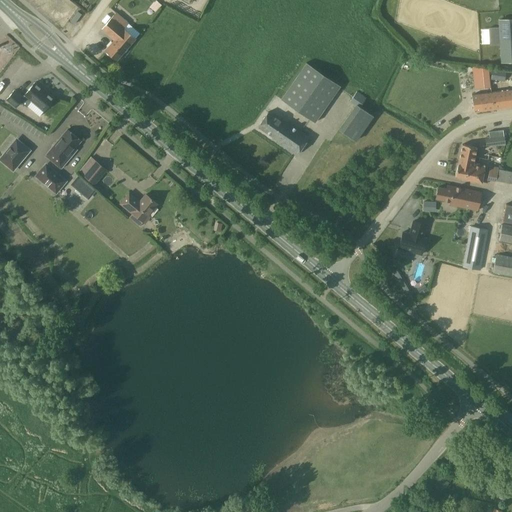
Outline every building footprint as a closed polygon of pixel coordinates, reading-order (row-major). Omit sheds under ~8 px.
[(135,38),(123,28),(128,22),(116,12),(102,29),(114,39),(105,50),(117,60),(135,38)] [(501,62),(511,61),(511,18),(498,19),(501,62)] [(0,42),(0,44),(14,54),(19,45),(5,35),(0,42)] [(306,62),(281,99),(315,123),(340,86),(306,62)] [(493,69),(491,79),(505,81),(506,71),(493,69)] [(43,111),(53,100),(54,98),(35,82),(24,95),(25,95),(23,97),(14,90),(6,99),(15,107),(20,101),(26,107),(31,101),(43,111)] [(491,92),(493,109),(511,106),(511,96),(511,90),(491,92)] [(366,98),(357,92),(350,101),(356,105),(339,129),(355,141),(372,116),(359,107),(366,98)] [(493,109),(491,92),(472,95),(474,112),(493,109)] [(296,155),(308,138),(283,121),(283,122),(268,112),(258,127),(273,137),(272,138),(296,155)] [(45,130),(50,120),(40,115),(36,125),(45,130)] [(81,141),(67,129),(45,156),(59,167),(81,141)] [(505,143),(504,136),(485,138),(486,145),(505,143)] [(0,161),(13,173),(30,151),(15,139),(0,158),(0,161)] [(462,144),(457,164),(472,167),(473,162),(477,147),(462,144)] [(106,170),(95,161),(83,175),(94,184),(106,170)] [(472,167),(457,164),(455,176),(481,182),(485,165),(473,162),(472,167)] [(55,195),(67,182),(46,164),(35,177),(55,195)] [(495,180),(498,169),(498,167),(491,165),(488,179),(495,180)] [(511,171),(498,169),(495,180),(511,183),(511,171)] [(95,189),(80,177),(72,186),(87,199),(95,189)] [(477,210),(481,192),(447,185),(446,188),(438,186),(436,198),(450,201),(450,205),(477,210)] [(146,194),(140,201),(129,192),(121,202),(144,222),(150,216),(147,214),(157,203),(146,194)] [(511,222),(511,204),(506,204),(502,221),(511,222)] [(403,232),(398,248),(421,254),(426,238),(422,237),(426,224),(413,221),(410,234),(403,232)] [(511,243),(511,225),(502,223),(499,241),(511,243)] [(481,270),(488,229),(470,226),(463,266),(481,270)] [(511,275),(511,257),(496,254),(493,272),(511,275)] [(449,483),(441,477),(433,488),(441,494),(449,483)]
